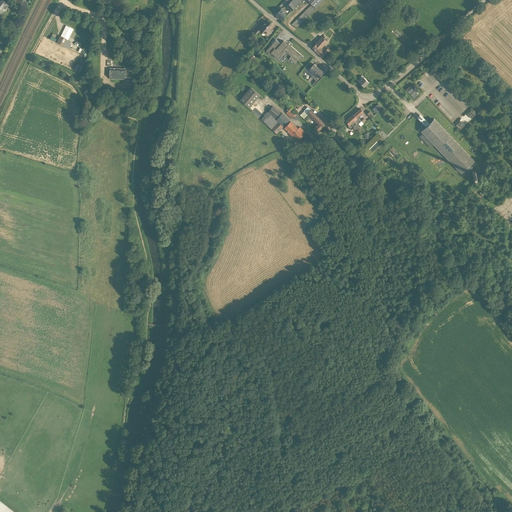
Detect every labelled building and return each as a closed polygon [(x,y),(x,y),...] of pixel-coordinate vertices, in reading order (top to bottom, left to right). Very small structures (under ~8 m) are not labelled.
[(291,11),(302,0),(292,0),(286,6),(291,11)] [(299,25),(324,0),(306,0),(312,5),(295,21),(291,25),(295,29),(299,25)] [(368,0),(363,4),(371,12),(383,0),(368,0)] [(11,8),(8,6),(9,5),(2,1),(1,3),(0,2),(0,12),(3,8),(5,10),(3,12),(6,14),(11,8)] [(282,8),(276,15),(282,20),(286,15),(283,12),(285,11),(282,8)] [(257,35),(260,30),(267,36),(273,30),(269,27),(271,24),(267,21),(263,25),(259,22),(252,31),(257,35)] [(57,43),(63,46),(66,39),(60,36),(57,43)] [(322,57),(329,50),(326,47),(323,50),(320,48),(326,41),(327,39),(325,37),(324,39),(322,37),(312,48),(322,57)] [(290,47),(287,44),(283,41),(281,44),(276,40),(266,51),(270,55),(271,54),(278,59),(280,56),(281,57),(286,51),(299,62),(303,57),(291,46),(290,47)] [(307,72),(311,77),(318,68),(314,64),(312,66),(310,64),(307,68),(303,71),(306,73),(307,72)] [(110,68),(109,79),(124,80),(125,69),(110,68)] [(318,68),(311,77),(316,80),(318,78),(323,73),(318,68)] [(358,82),(364,88),(369,83),(362,76),(357,80),(358,82)] [(414,99),(418,95),(410,86),(406,90),(414,99)] [(249,108),(260,96),(250,88),(240,100),(249,108)] [(376,113),(382,108),(378,104),(373,109),(376,113)] [(298,129),(282,113),(281,114),(273,106),(268,112),(267,112),(263,116),(264,116),(261,119),(271,128),(277,133),(283,127),(293,137),(294,135),(299,140),(302,136),(301,135),(304,132),(299,127),(298,129)] [(299,116),(297,114),(293,110),(293,111),(290,109),(289,110),(286,113),(293,119),(294,118),(296,120),(299,116)] [(354,128),(356,131),(361,127),(359,124),(362,122),(358,118),(364,112),(362,109),(354,115),(358,119),(356,121),(359,125),(357,127),(355,127),(354,128)] [(317,133),(326,124),(317,116),(311,110),(307,114),(318,124),(313,129),(317,133)] [(476,115),(471,110),(467,115),(471,119),(476,115)] [(349,127),(352,130),(354,128),(355,127),(357,127),(359,125),(356,121),(358,119),(354,115),(347,122),(350,126),(349,127)] [(463,174),(476,162),(435,118),(426,126),(421,131),(463,174)] [(464,126),(460,121),(456,126),(460,130),(464,126)] [(370,157),(386,141),(379,134),(379,133),(362,150),(369,158),(370,157)] [(13,511),(0,501),(0,511),(13,511)]
